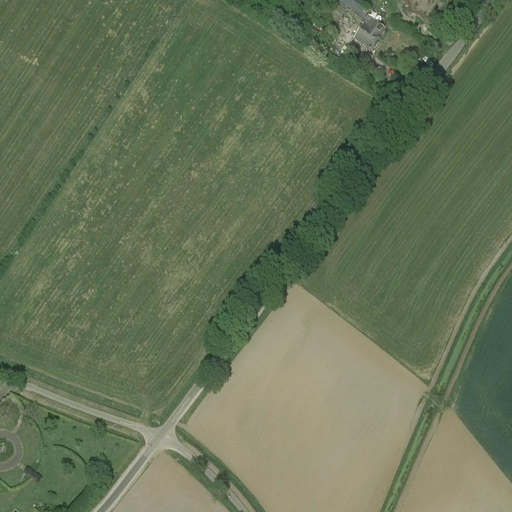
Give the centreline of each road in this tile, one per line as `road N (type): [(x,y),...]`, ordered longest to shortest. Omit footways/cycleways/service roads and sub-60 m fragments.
road 1 (unclassified): [(158,436),(492,0)]
road 2 (unclassified): [(158,436),(0,375)]
